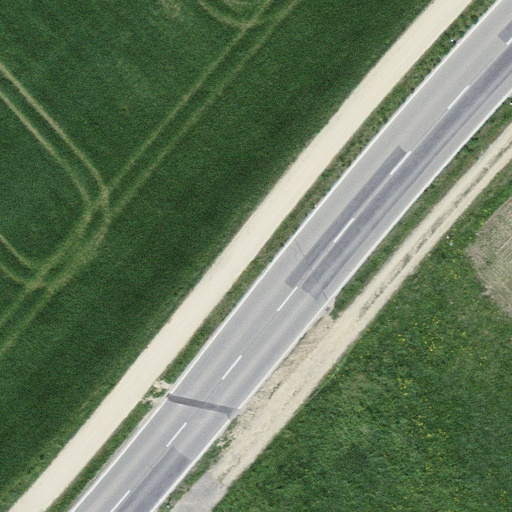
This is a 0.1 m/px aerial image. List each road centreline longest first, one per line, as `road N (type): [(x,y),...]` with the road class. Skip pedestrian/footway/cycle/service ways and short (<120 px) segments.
road 1 (track): [(456,0),(283,193),(24,511)]
road 2 (secondary): [(511,38),(110,511)]
